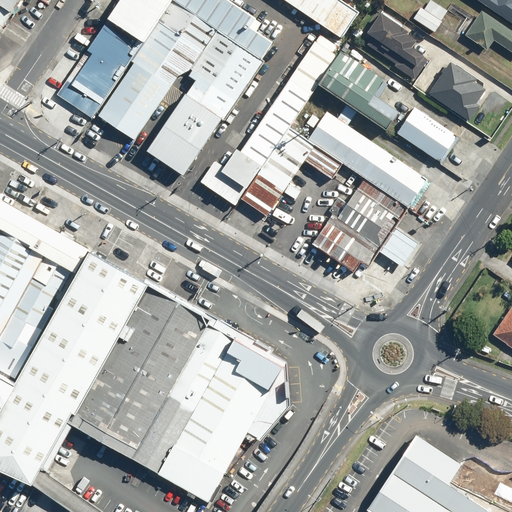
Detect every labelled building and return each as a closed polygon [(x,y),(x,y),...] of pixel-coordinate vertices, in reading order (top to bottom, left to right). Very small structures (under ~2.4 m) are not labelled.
[(0,0),(0,30),(20,0),(0,0)] [(171,0),(122,0),(57,95),(91,118),(172,0),(171,0)] [(229,0),(174,0),(262,59),(273,43),(249,27),(255,17),(229,0)] [(339,0),(286,0),(342,39),(360,14),(339,0)] [(422,7),(415,18),(435,32),(443,21),(442,20),(449,10),(434,0),(430,0),(425,9),(422,7)] [(511,0),(478,0),(511,23),(511,0)] [(175,2),(99,114),(136,139),(179,75),(191,69),(217,30),(175,2)] [(511,30),(483,10),(465,36),(487,50),(494,40),(511,52),(511,30)] [(397,64),(396,66),(416,80),(429,60),(412,48),(417,41),(408,35),(409,32),(381,13),(367,34),(373,38),(368,44),(397,64)] [(194,84),(150,151),(186,175),(224,119),(225,120),(265,61),(219,30),(192,70),(212,83),(206,92),(194,84)] [(226,168),(215,161),(201,181),(236,204),(339,54),(317,39),(242,150),(239,148),(226,168)] [(385,80),(342,51),(318,86),(385,131),(399,111),(375,95),(385,80)] [(451,62),(429,94),(470,121),(480,106),(477,103),(487,89),(476,82),(477,80),(451,62)] [(458,135),(416,107),(398,134),(440,162),(458,135)] [(428,179),(327,111),(308,139),(409,207),(428,179)] [(344,163),(290,128),(243,199),(268,215),(305,160),(334,178),(344,163)] [(409,208),(364,178),(338,218),(333,215),(313,244),(356,272),(363,261),(371,266),(380,251),(396,227),(409,208)] [(89,248),(1,199),(0,200),(0,369),(15,378),(89,248)] [(396,227),(380,251),(404,267),(420,243),(396,227)] [(0,374),(0,467),(35,486),(40,477),(45,468),(76,410),(81,413),(151,284),(152,282),(93,250),(19,385),(0,374)] [(151,284),(81,413),(75,424),(210,500),(248,432),(262,439),(305,389),(286,365),(210,323),(213,318),(151,284)] [(511,306),(493,334),(511,346),(511,306)] [(416,435),(368,510),(371,511),(487,511),(446,486),(461,463),(416,435)]
